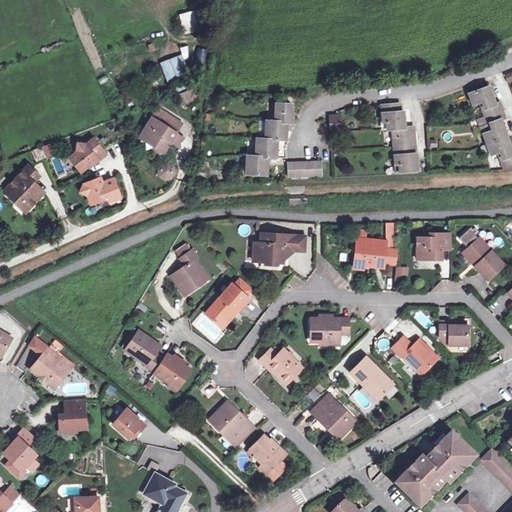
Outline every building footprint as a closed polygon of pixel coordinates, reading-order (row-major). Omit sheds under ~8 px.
[(194,10),(179,12),(182,33),(197,31),(194,10)] [(158,62),(166,82),(188,74),(180,53),(158,62)] [(485,116),(478,119),(492,154),(501,151),(506,166),(511,163),(511,147),(502,119),(506,118),(500,102),(496,104),(490,86),(469,93),(473,104),(480,102),(482,101),(488,115),(485,116)] [(193,87),(176,94),(181,104),(197,97),(193,87)] [(480,102),(485,116),(488,115),(482,101),(480,102)] [(292,104),(276,103),(275,121),(267,120),(266,138),(257,138),(256,155),(247,155),(246,173),(267,174),(269,157),(277,157),(278,139),(286,140),(288,122),(293,122),(293,113),(292,113),(292,104)] [(411,131),(410,127),(405,127),(404,111),(401,111),(400,103),(382,105),(383,121),(387,121),(388,129),(393,129),(396,163),(400,163),(401,171),(418,170),(417,153),(414,153),(413,146),(416,145),(415,131),(411,131)] [(157,121),(163,111),(158,108),(152,117),(156,120),(157,121)] [(235,108),(234,116),(244,116),(245,109),(235,108)] [(168,146),(176,132),(175,131),(181,122),(163,111),(157,121),(156,120),(153,125),(148,123),(141,135),(154,142),(153,145),(164,152),(168,146)] [(329,113),(328,129),(341,129),(341,113),(329,113)] [(185,138),(176,132),(168,146),(177,151),(185,138)] [(154,142),(141,135),(140,137),(153,145),(154,142)] [(107,155),(94,138),(86,144),(78,143),(77,151),(70,157),(81,172),(98,159),(99,161),(107,155)] [(50,142),(41,146),(45,157),(55,154),(50,142)] [(33,151),(37,160),(44,157),(40,148),(33,151)] [(155,170),(167,182),(178,171),(165,159),(155,170)] [(321,161),(289,163),(289,176),(321,175),(321,161)] [(28,165),(12,183),(14,186),(7,194),(16,202),(19,198),(29,208),(44,192),(34,183),(40,176),(28,165)] [(101,177),(84,184),(80,192),(88,195),(91,204),(108,198),(110,202),(121,198),(114,178),(103,182),(101,177)] [(4,191),(7,194),(14,186),(12,183),(4,191)] [(19,198),(16,202),(26,212),(29,208),(19,198)] [(472,225),(458,236),(464,244),(478,232),(472,225)] [(358,230),(357,241),(365,242),(366,239),(367,231),(358,230)] [(285,250),(297,251),(298,235),(261,233),(261,243),(254,242),(253,254),(259,255),(259,261),(284,263),(285,250)] [(442,249),(451,250),(451,233),(429,233),(430,237),(417,237),(416,259),(442,259),(442,249)] [(298,235),(297,251),(305,251),(306,236),(298,235)] [(480,237),(465,251),(476,263),(474,265),(488,280),(504,265),(480,237)] [(365,242),(357,241),(354,265),(364,266),(376,267),(376,265),(384,266),(384,263),(396,265),(398,250),(394,249),(386,248),(387,241),(378,240),(378,243),(372,243),(373,240),(366,239),(365,242)] [(197,283),(208,275),(196,259),(198,257),(193,250),(180,258),(186,266),(171,276),(185,296),(199,286),(197,283)] [(463,253),(474,265),(476,263),(465,251),(463,253)] [(407,269),(396,267),(395,280),(403,281),(403,275),(406,276),(407,269)] [(210,278),(208,275),(197,283),(199,286),(210,278)] [(235,310),(237,312),(249,298),(232,283),(206,313),(220,326),(235,310)] [(235,310),(220,326),(223,328),(237,312),(235,310)] [(331,337),(340,337),(340,334),(349,334),(349,318),(339,318),(339,320),(332,320),(332,318),(325,318),(325,315),(319,315),(320,318),(311,318),(311,339),(319,339),(319,342),(331,342),(331,337)] [(449,325),(450,321),(440,321),(440,337),(447,345),(468,345),(468,325),(466,325),(449,325)] [(12,338),(0,330),(0,355),(2,356),(12,338)] [(148,367),(154,372),(163,358),(157,354),(160,349),(154,344),(156,342),(139,330),(125,350),(148,366),(148,367)] [(340,337),(331,337),(331,342),(331,345),(340,345),(340,337)] [(428,351),(430,350),(419,339),(413,346),(404,337),(392,348),(401,357),(402,356),(421,375),(436,359),(428,351)] [(154,344),(160,349),(163,346),(156,341),(156,342),(154,344)] [(31,370),(48,383),(53,377),(59,382),(69,369),(59,361),(61,359),(48,348),(31,370)] [(266,367),(267,366),(269,364),(275,370),(273,372),(286,385),(303,367),(284,348),(277,355),(271,349),(259,360),(266,367)] [(428,351),(436,359),(438,358),(430,350),(428,351)] [(180,361),(174,357),(172,359),(166,354),(163,358),(154,372),(153,373),(171,385),(173,383),(180,388),(192,370),(185,365),(186,362),(181,359),(180,361)] [(365,383),(380,398),(394,384),(366,356),(350,372),(363,386),(365,383)] [(269,364),(267,366),(273,372),(275,370),(269,364)] [(53,377),(48,383),(54,388),(59,382),(53,377)] [(180,388),(173,383),(171,385),(170,387),(177,392),(180,388)] [(365,383),(363,386),(378,400),(380,398),(365,383)] [(109,385),(105,392),(113,396),(117,389),(109,385)] [(314,388),(308,394),(314,400),(320,394),(314,388)] [(332,428),(341,437),(357,422),(329,394),(311,412),(329,430),(332,428)] [(65,410),(66,415),(59,415),(60,432),(76,432),(76,427),(86,427),(85,409),(81,409),(81,399),(65,400),(65,410)] [(226,432),(239,445),(254,430),(248,424),(249,422),(228,401),(209,420),(224,434),(226,432)] [(145,425),(126,408),(113,424),(129,438),(131,435),(134,438),(145,425)] [(9,467),(17,475),(22,469),(36,455),(27,446),(35,437),(25,427),(16,437),(18,439),(4,453),(11,460),(14,462),(9,467)] [(332,428),(329,430),(339,440),(341,437),(332,428)] [(226,432),(224,434),(237,447),(239,445),(226,432)] [(286,454),(271,439),(270,440),(264,435),(250,449),(256,454),(255,456),(263,464),(265,462),(271,468),(266,474),(273,480),(287,466),(280,460),(286,454)] [(407,481),(402,486),(423,506),(433,495),(432,494),(435,491),(438,489),(439,490),(449,479),(452,482),(463,471),(462,470),(465,467),(467,465),(468,466),(479,455),(458,435),(454,440),(451,437),(443,444),(446,447),(442,451),(438,455),(435,452),(429,458),(426,455),(419,462),(423,465),(419,469),(414,473),(411,470),(404,478),(407,481)] [(511,511),(511,468),(492,450),(482,460),(511,489),(511,502),(502,511),(488,511),(470,493),(459,504),(466,511),(511,511)] [(176,511),(179,508),(181,504),(186,493),(174,486),(175,484),(156,473),(160,465),(152,461),(147,469),(155,473),(144,493),(153,498),(153,497),(161,501),(162,498),(167,500),(164,506),(162,505),(158,511),(176,511)] [(10,486),(3,494),(0,490),(0,511),(3,511),(13,503),(12,502),(20,494),(10,486)] [(99,511),(99,497),(75,498),(75,511),(99,511)] [(365,511),(363,509),(360,511),(348,499),(335,511),(365,511)]
